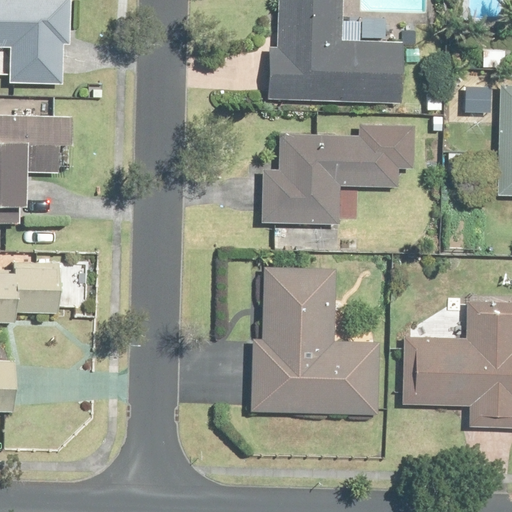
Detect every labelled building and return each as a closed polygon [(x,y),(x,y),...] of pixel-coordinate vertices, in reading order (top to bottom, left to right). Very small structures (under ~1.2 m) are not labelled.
[(71,0),(0,0),(0,62),(12,63),(11,79),(62,80),(63,36),(70,36),(71,0)] [(271,0),(269,92),(406,96),(408,35),(341,34),(341,0),(271,0)] [(511,79),(496,80),(496,193),(511,192),(511,79)] [(65,107),(0,105),(0,220),(24,221),(26,165),(64,166),(65,107)] [(261,157),(260,219),(342,221),(343,183),(396,185),(397,158),(414,159),(415,123),(357,122),(357,132),(277,129),(276,158),(261,157)] [(65,315),(66,259),(0,256),(0,407),(20,408),(21,355),(0,354),(0,322),(0,313),(65,315)] [(252,331),(250,406),(382,409),(384,334),(336,333),(338,263),(263,261),(261,332),(252,331)] [(470,424),(511,425),(511,293),(465,292),(464,331),(404,329),(402,401),(471,402),(470,424)]
